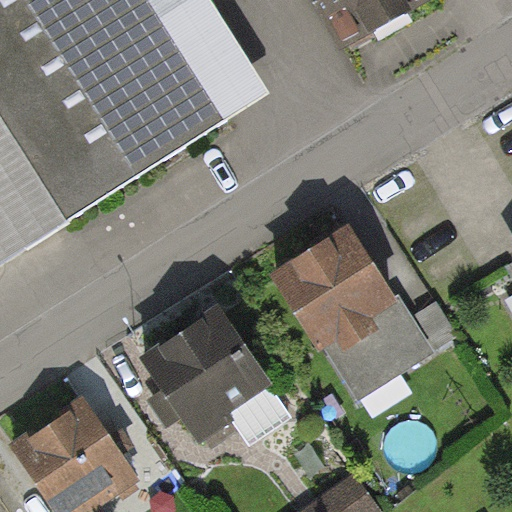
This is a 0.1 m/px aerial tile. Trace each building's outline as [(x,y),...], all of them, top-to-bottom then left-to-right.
[(0,0),(0,266),(267,94),(205,0),(0,0)] [(311,0),(334,42),(413,0),(311,0)] [(394,301),(347,229),(270,279),(317,350),(394,301)] [(511,262),(502,268),(511,284),(511,262)] [(260,388),(208,310),(136,358),(188,436),(260,388)] [(92,511),(140,477),(84,400),(10,455),(52,511),(92,511)] [(382,511),(358,479),(311,511),(382,511)]
